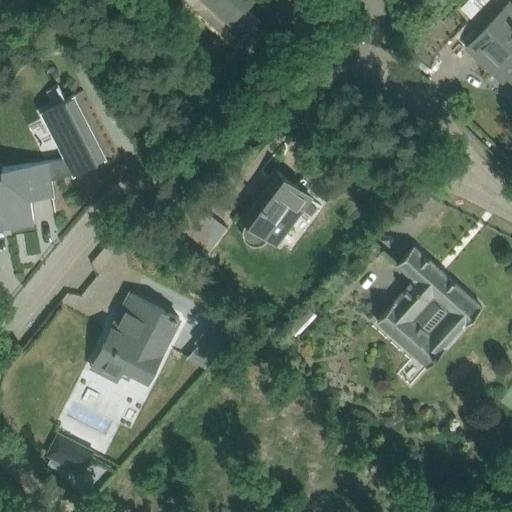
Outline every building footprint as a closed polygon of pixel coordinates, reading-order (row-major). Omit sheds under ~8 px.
[(191,0),(233,37),(265,0),(191,0)] [(446,0),(445,2),(458,14),(471,0),(446,0)] [(511,71),(511,0),(508,0),(468,37),(505,77),(511,71)] [(68,152),(51,159),(50,156),(2,165),(4,174),(0,174),(0,225),(35,219),(40,247),(65,243),(52,174),(74,166),(77,171),(108,154),(70,88),(41,105),(68,152)] [(326,201),(288,172),(248,224),(287,253),(326,201)] [(425,361),(483,299),(416,238),(399,257),(413,270),(373,313),(425,361)] [(150,381),(183,318),(132,292),(99,355),(108,359),(103,369),(122,379),(128,369),(150,381)] [(35,456),(61,473),(72,455),(46,439),(35,456)]
